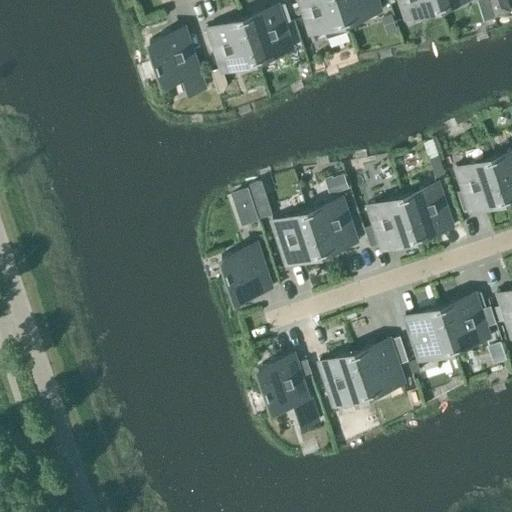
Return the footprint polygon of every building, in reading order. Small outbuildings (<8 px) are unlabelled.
[(344,18),(337,0),(299,0),(311,33),(312,33),(311,29),(322,25),(326,36),(347,28),(344,18)] [(337,0),(344,18),(376,7),(377,11),(379,10),(375,0),(337,0)] [(439,3),(438,0),(400,0),(407,18),(408,18),(407,14),(439,3)] [(477,0),(484,17),(493,14),(488,0),(477,0)] [(242,16),(256,56),(288,45),(290,49),(291,48),(275,1),(274,1),(275,5),(242,16)] [(256,56),(242,16),(209,27),(208,23),(207,23),(223,71),(224,70),(223,67),(256,56)] [(203,87),(182,23),(180,24),(182,27),(148,39),(162,79),(183,72),(189,88),(201,84),(202,88),(203,87)] [(511,148),(490,156),(504,196),(511,193),(511,148)] [(504,196),(490,156),(458,166),(456,163),(455,163),(471,211),(472,210),(471,207),(504,196)] [(435,183),(402,193),(416,234),(448,223),(449,226),(451,226),(435,179),(434,179),(435,183)] [(383,245),(416,234),(402,193),(370,204),(368,201),(367,201),(383,249),(384,248),(383,245)] [(339,198),(307,208),(320,249),(353,238),(354,241),(355,241),(339,194),(338,194),(339,198)] [(287,260),(320,249),(307,208),(274,219),(273,216),(271,216),(287,264),(289,263),(287,260)] [(270,286),(254,239),(253,239),(254,243),(220,254),(234,294),(267,283),(268,287),(270,286)] [(511,288),(500,292),(498,289),(497,289),(511,333),(511,288)] [(472,293),(439,304),(453,344),(485,334),(486,337),(488,337),(472,289),(471,290),(472,293)] [(420,355),(453,344),(439,304),(406,315),(405,311),(404,312),(420,359),(421,359),(420,355)] [(386,339),(354,350),(367,390),(400,379),(401,383),(402,382),(386,335),(385,335),(386,339)] [(291,354),(257,365),(271,405),(291,398),(300,426),(319,419),(309,391),(305,392),(291,350),(289,350),(291,354)] [(334,401),(367,390),(354,350),(321,360),(320,357),(319,357),(320,362),(311,365),(315,377),(324,374),(334,405),(336,404),(334,401)]
